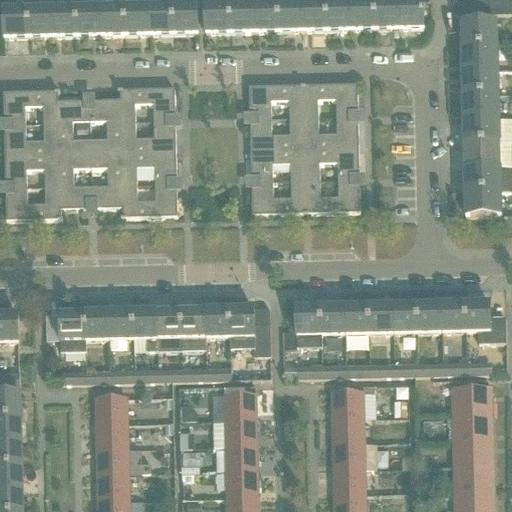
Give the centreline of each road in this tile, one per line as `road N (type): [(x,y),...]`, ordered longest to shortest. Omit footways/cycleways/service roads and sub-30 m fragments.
road 1 (residential): [(431,268),(427,102),(412,75),(0,79)]
road 2 (residential): [(0,278),(431,268)]
